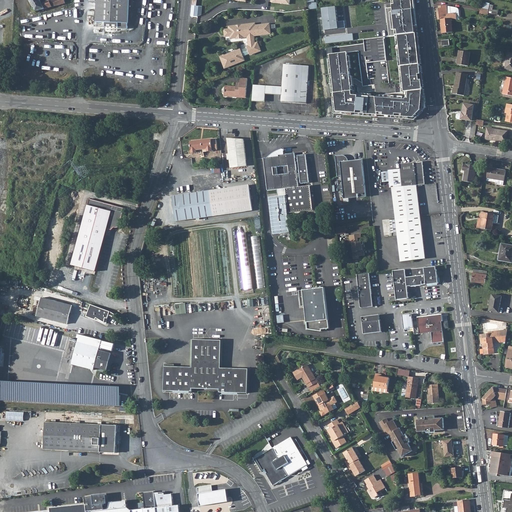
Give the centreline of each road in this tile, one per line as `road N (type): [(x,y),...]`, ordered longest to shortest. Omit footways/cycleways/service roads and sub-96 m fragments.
road 1 (residential): [(263,511),(235,471),(172,453),(148,421),(132,256),(180,115)]
road 2 (tertiary): [(439,141),(180,115)]
road 3 (secondary): [(468,373),(439,141)]
road 4 (residential): [(360,511),(269,354)]
road 5 (tertiary): [(0,101),(172,115)]
road 6 (unknown): [(84,108),(83,42),(133,40),(144,0)]
road 7 (unknown): [(179,456),(173,489),(126,486),(51,497)]
road 8 (secondary): [(439,141),(423,0)]
road 9 (secondary): [(485,511),(468,373)]
